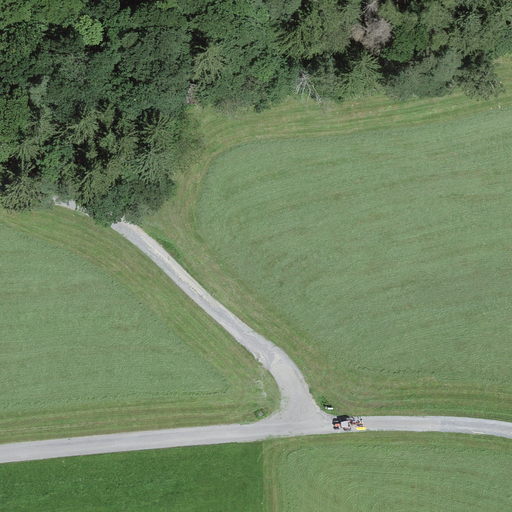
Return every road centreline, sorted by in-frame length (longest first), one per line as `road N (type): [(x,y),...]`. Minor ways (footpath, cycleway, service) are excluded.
road 1 (residential): [(0,451),(298,426),(439,422),(511,433)]
road 2 (track): [(298,426),(283,371),(141,241),(87,204),(0,181)]
